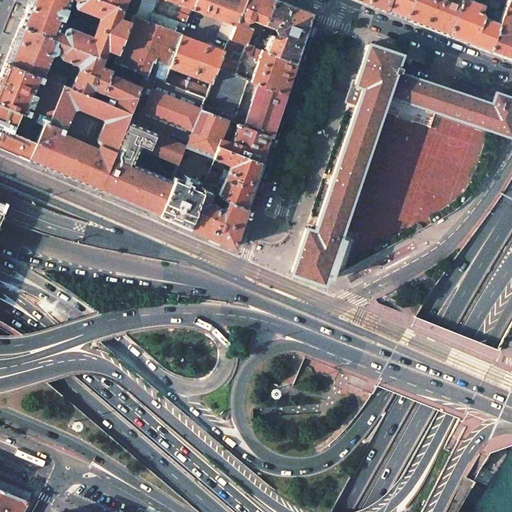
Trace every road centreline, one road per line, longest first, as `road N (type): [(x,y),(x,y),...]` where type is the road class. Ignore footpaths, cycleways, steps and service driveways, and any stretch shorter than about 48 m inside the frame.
road 1 (primary): [(511,197),(360,430),(323,462),(264,461)]
road 2 (primary): [(511,201),(343,511)]
road 3 (primary): [(0,385),(101,365),(285,511)]
road 4 (trunk): [(368,511),(511,262)]
road 5 (trunk): [(0,335),(215,511)]
road 6 (unclassified): [(235,277),(0,176)]
road 7 (unclassified): [(511,158),(437,250),(318,314)]
road 8 (primary): [(381,511),(419,470),(511,304)]
road 9 (primary): [(264,461),(238,413),(250,363),(288,344),(366,351)]
road 10 (primary): [(216,288),(0,229)]
road 11 (trunk): [(216,288),(130,281),(0,252)]
road 12 (residential): [(330,6),(267,215)]
road 13 (residential): [(278,217),(354,16)]
road 14 (trunk): [(250,511),(87,371)]
road 15 (primary): [(0,414),(75,446),(186,511)]
road 16 (primary): [(0,346),(131,315),(188,313)]
road 17 (unclassified): [(471,390),(458,374),(318,314)]
road 18 (residential): [(354,16),(511,76)]
road 19 (primary): [(188,313),(223,339),(224,369),(204,386),(159,383)]
road 20 (primary): [(264,461),(239,450),(159,383)]
road 21 (trunk): [(87,371),(48,323),(0,285)]
road 22 (trunk): [(438,511),(468,448),(488,429),(511,424)]
